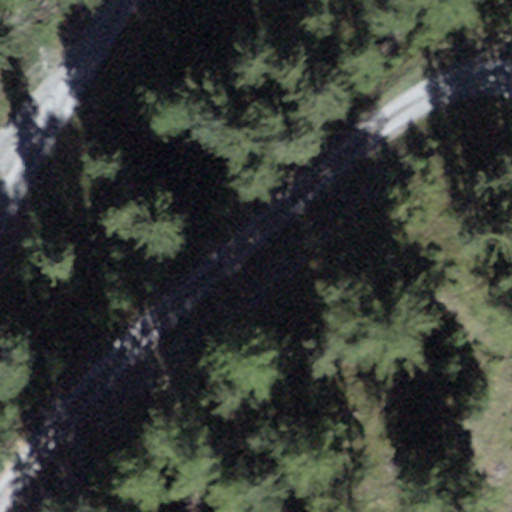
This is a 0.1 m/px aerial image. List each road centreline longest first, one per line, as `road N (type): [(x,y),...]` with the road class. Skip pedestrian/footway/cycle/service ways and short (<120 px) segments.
road 1 (track): [(511,81),(482,74),(413,90),(11,439),(0,457)]
road 2 (track): [(100,0),(0,161)]
